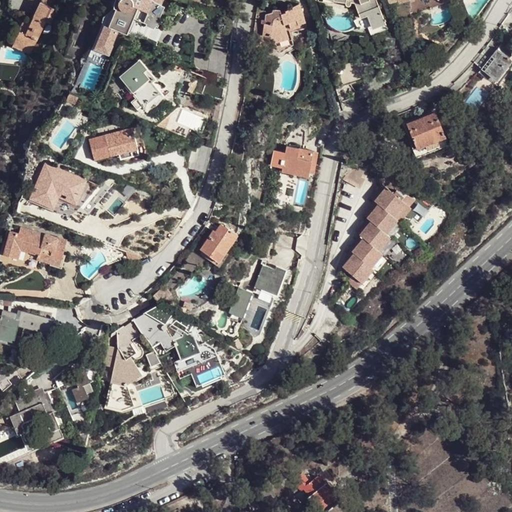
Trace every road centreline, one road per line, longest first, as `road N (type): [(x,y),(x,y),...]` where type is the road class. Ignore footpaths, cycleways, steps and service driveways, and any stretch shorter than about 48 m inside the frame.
road 1 (residential): [(172,466),(168,434),(255,384),(271,364),(302,285),(341,129),(450,73),(504,0)]
road 2 (primary): [(511,236),(342,382),(172,466)]
road 3 (residential): [(248,0),(214,181),(183,235),(144,273),(111,290)]
road 4 (primary): [(172,466),(75,501),(0,501)]
